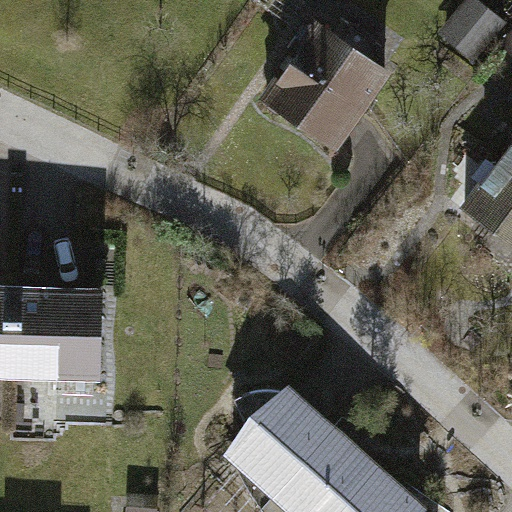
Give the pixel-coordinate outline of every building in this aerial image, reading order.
[(400,76),(331,24),(274,106),(344,153),(400,76)] [(511,150),(468,214),(511,245),(511,150)] [(9,275),(0,275),(0,368),(6,368),(9,275)] [(96,371),(99,278),(9,275),(6,368),(96,371)] [(427,502),(285,375),(221,447),(235,459),(241,477),(258,502),(265,511),(417,511),(418,511),(427,502)]
